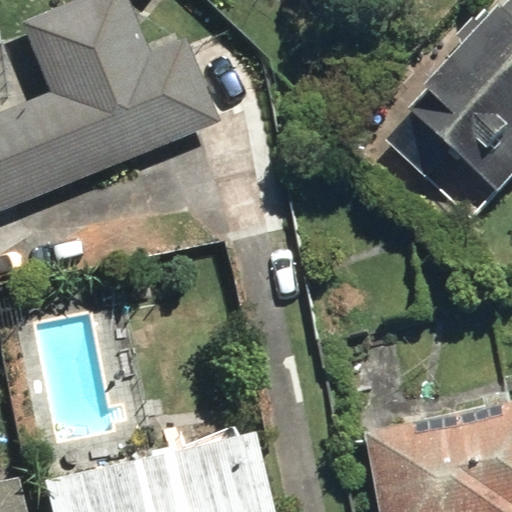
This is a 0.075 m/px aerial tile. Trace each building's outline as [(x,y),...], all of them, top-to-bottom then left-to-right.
[(0,219),(214,136),(184,58),(141,75),(111,0),(85,0),(12,29),(40,102),(0,117),(0,219)] [(333,0),(355,21),(375,0),(333,0)] [(511,3),(409,109),(434,134),(414,154),(437,177),(425,188),(465,228),(511,180),(511,3)] [(511,511),(511,411),(356,432),(366,511),(511,511)] [(242,511),(232,454),(19,494),(22,511),(242,511)] [(8,511),(6,498),(0,498),(0,511),(8,511)]
